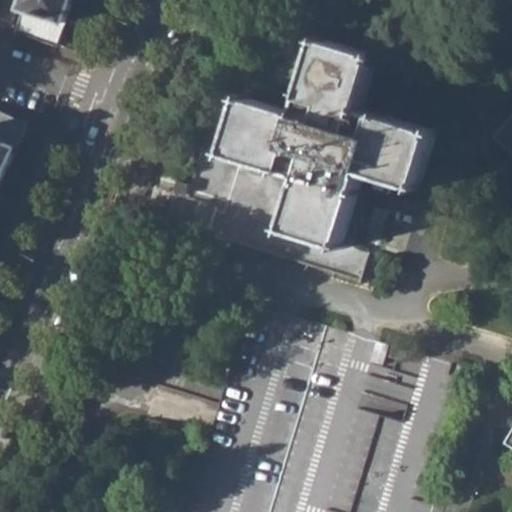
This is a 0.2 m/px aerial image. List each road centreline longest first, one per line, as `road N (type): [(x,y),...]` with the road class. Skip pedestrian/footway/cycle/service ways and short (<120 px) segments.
road 1 (secondary): [(0,371),(154,0)]
road 2 (unknown): [(468,126),(391,313)]
